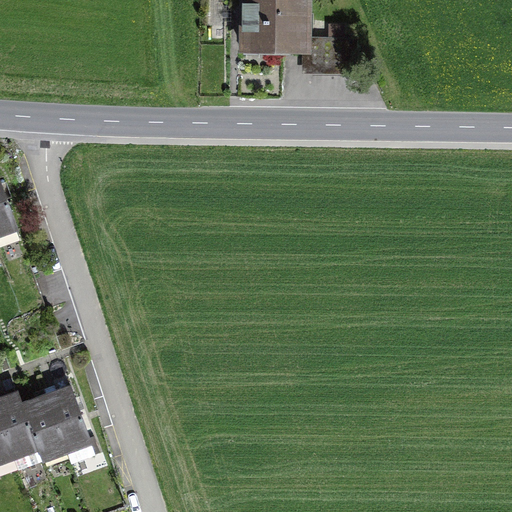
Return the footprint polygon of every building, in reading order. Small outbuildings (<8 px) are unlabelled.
[(307,0),(244,0),(243,49),(302,50),(302,69),(354,71),(355,40),(342,40),(342,23),(327,23),(327,40),(306,39),(307,0)] [(0,245),(13,241),(10,231),(18,229),(0,180),(0,245)] [(71,386),(46,396),(67,452),(92,442),(71,386)] [(44,460),(67,452),(46,396),(23,404),(19,392),(18,393),(43,462),(45,461),(44,460)] [(18,393),(0,399),(0,419),(14,457),(37,449),(42,462),(43,462),(18,393)] [(0,462),(14,457),(0,419),(0,462)]
